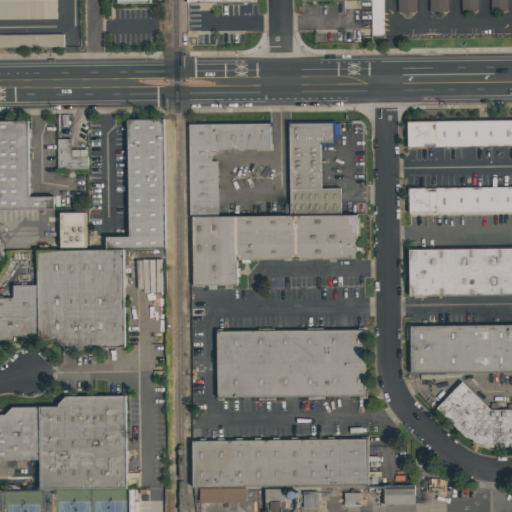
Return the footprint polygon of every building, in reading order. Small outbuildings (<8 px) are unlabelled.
[(0,0),(56,0),(57,19),(0,20),(0,0)] [(381,0),(304,0),(304,1),(372,2),(371,36),(381,36),(381,0)] [(397,0),(398,13),(416,13),(415,0),(397,0)] [(447,0),(429,0),(430,12),(448,12),(447,0)] [(476,0),(461,0),(462,12),(477,12),(476,0)] [(506,0),(490,0),(491,11),(506,11),(506,0)] [(64,34),(0,34),(0,47),(64,47),(64,34)] [(129,118),(131,237),(107,237),(108,250),(126,250),(167,249),(165,118),(129,118)] [(511,119),(408,120),(408,147),(511,145),(511,119)] [(0,120),(0,208),(57,208),(57,197),(31,196),(29,120),(0,120)] [(289,122),(291,189),(324,189),(323,143),(336,143),(336,123),(289,122)] [(190,123),(192,215),(219,215),(219,161),(213,161),(212,150),(272,149),(272,123),(190,123)] [(57,139),(70,138),(70,150),(86,149),(86,168),(58,169),(57,139)] [(511,186),(410,186),(410,214),(511,212),(511,186)] [(291,189),(292,214),(342,214),(342,189),(291,189)] [(63,211),(63,246),(90,245),(91,211),(63,211)] [(192,215),(193,284),(238,284),(238,259),(359,258),(358,214),(342,214),(292,214),(219,215),(192,215)] [(511,248),(409,249),(409,295),(511,294),(511,248)] [(39,251),(39,284),(40,338),(57,337),(67,349),(127,348),(126,250),(39,251)] [(39,284),(15,284),(16,297),(0,298),(0,338),(40,338),(39,284)] [(511,326),(411,327),(412,372),(511,371),(511,326)] [(220,330),(221,396),(367,396),(366,330),(220,330)] [(462,381),(438,406),(464,434),(494,447),(511,446),(511,410),(492,411),(462,381)] [(40,407),(40,489),(127,488),(127,396),(67,397),(58,407),(40,407)] [(40,407),(15,407),(7,416),(0,416),(0,461),(41,461),(40,407)] [(194,441),(194,487),(369,485),(369,440),(194,441)] [(415,504),(415,485),(384,486),(384,505),(415,504)] [(358,494),(345,494),(344,505),(358,505),(358,494)]
